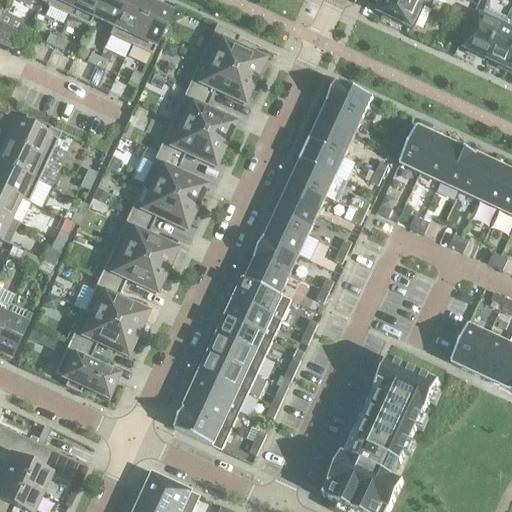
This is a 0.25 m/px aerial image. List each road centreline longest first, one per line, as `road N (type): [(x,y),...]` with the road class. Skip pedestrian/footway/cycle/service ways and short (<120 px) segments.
road 1 (residential): [(340,0),(135,443)]
road 2 (residential): [(277,507),(401,240),(511,290)]
road 3 (residential): [(135,443),(277,507)]
road 4 (residential): [(0,380),(135,443)]
road 5 (residential): [(0,60),(122,117)]
